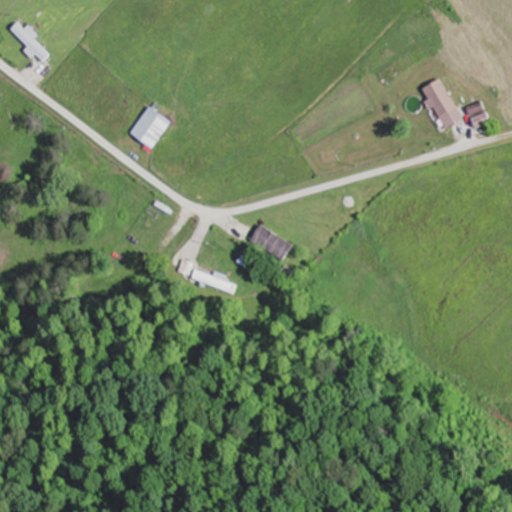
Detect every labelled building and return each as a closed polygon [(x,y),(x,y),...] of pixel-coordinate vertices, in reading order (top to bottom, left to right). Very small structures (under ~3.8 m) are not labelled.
[(39,39),(43,35),(33,25),(30,29),(22,22),(13,30),(46,63),(55,55),(39,39)] [(467,120),(447,79),(428,88),(448,129),(467,120)] [(136,132),(158,148),(178,121),(155,105),(136,132)] [(482,129),(495,121),(489,112),(477,119),(482,129)] [(288,261),(299,245),(265,224),(255,241),(288,261)] [(237,294),(241,280),(198,268),(194,282),(237,294)]
